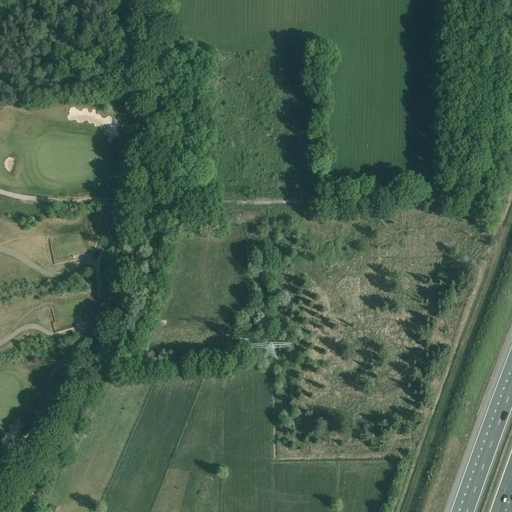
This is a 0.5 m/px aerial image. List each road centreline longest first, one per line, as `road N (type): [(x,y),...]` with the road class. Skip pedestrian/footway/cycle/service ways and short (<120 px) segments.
road 1 (unclassified): [(18,511),(109,340),(135,264),(155,0)]
road 2 (motorway): [(511,388),(468,511)]
